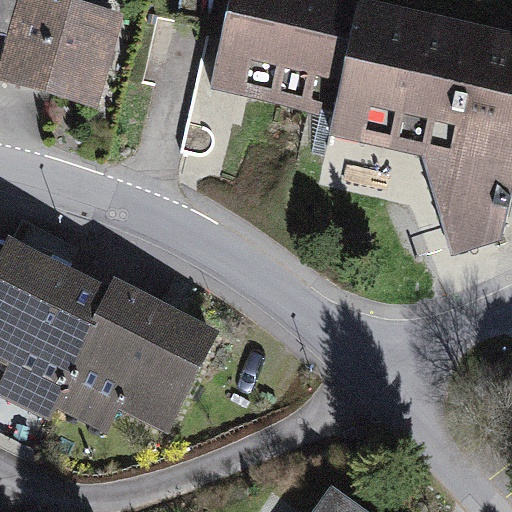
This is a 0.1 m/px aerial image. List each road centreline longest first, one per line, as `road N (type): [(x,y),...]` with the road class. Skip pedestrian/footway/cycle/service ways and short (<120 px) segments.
road 1 (residential): [(0,165),(164,218),(262,280),(357,361)]
road 2 (residential): [(390,390),(204,469),(75,511)]
road 3 (residential): [(357,361),(511,292)]
road 4 (residential): [(494,511),(390,390)]
